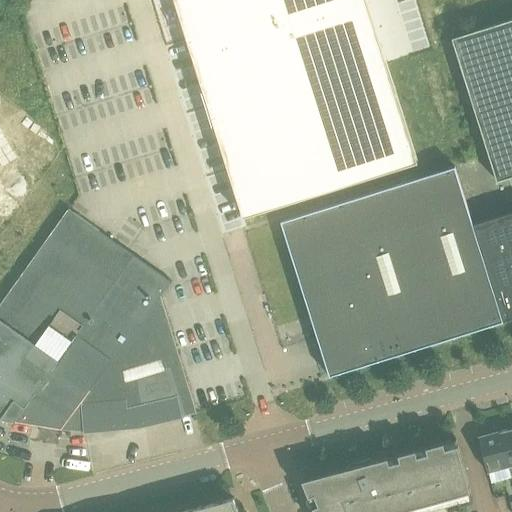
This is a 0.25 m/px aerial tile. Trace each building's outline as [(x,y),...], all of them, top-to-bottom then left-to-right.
[(164,0),(166,4),(160,6),(228,224),(418,164),(367,0),(164,0)] [(511,19),(452,39),(497,182),(511,177),(511,19)] [(330,377),(494,325),(504,322),(473,225),(455,167),(281,222),(330,377)] [(0,416),(13,420),(77,334),(135,255),(70,208),(39,252),(0,305),(0,416)] [(511,213),(473,225),(504,322),(511,319),(511,213)] [(172,282),(135,255),(77,334),(113,360),(162,296),(172,282)] [(83,401),(62,428),(65,425),(84,428),(84,430),(138,425),(196,412),(197,412),(162,296),(113,360),(83,401)] [(113,360),(77,334),(13,420),(62,428),(83,401),(113,360)] [(511,464),(511,428),(499,432),(508,466),(511,464)] [(487,471),(508,466),(499,432),(478,437),(487,471)] [(465,511),(464,507),(461,494),(469,492),(460,451),(447,454),(443,442),(425,447),(427,454),(418,457),(416,449),(398,454),(400,462),(388,465),(386,457),(302,480),(308,495),(315,492),(319,503),(312,505),(314,511),(465,511)] [(239,511),(234,498),(180,511),(239,511)]
